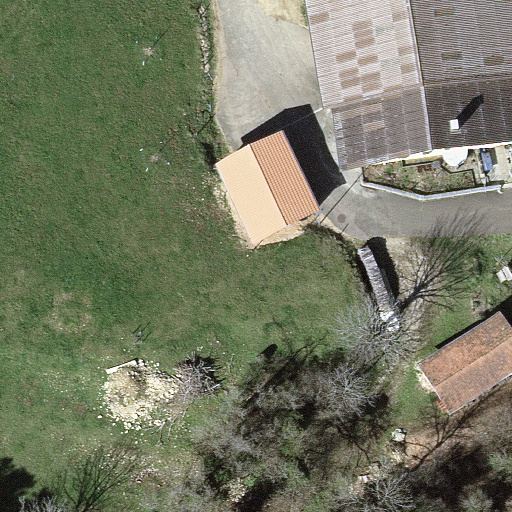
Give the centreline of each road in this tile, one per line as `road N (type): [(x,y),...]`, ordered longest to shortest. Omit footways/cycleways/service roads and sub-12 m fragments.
road 1 (track): [(282,511),(387,333),(404,269),(405,215)]
road 2 (track): [(233,0),(333,183),(352,201),(405,215)]
